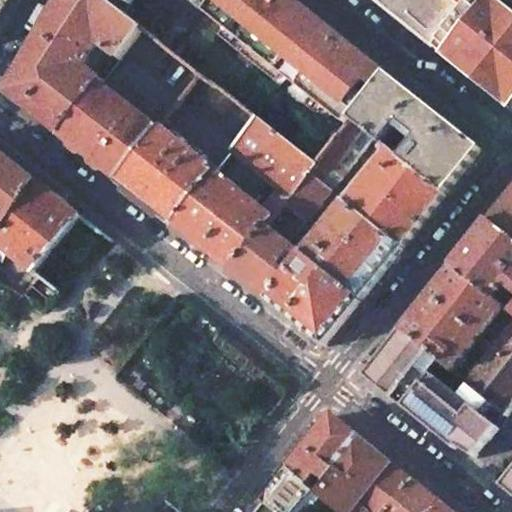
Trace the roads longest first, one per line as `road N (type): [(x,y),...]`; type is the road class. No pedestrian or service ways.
road 1 (residential): [(0,122),(325,379)]
road 2 (residential): [(325,379),(410,289),(511,160)]
road 3 (residential): [(511,140),(333,0)]
road 4 (residential): [(325,379),(492,511)]
road 5 (residential): [(223,511),(325,379)]
